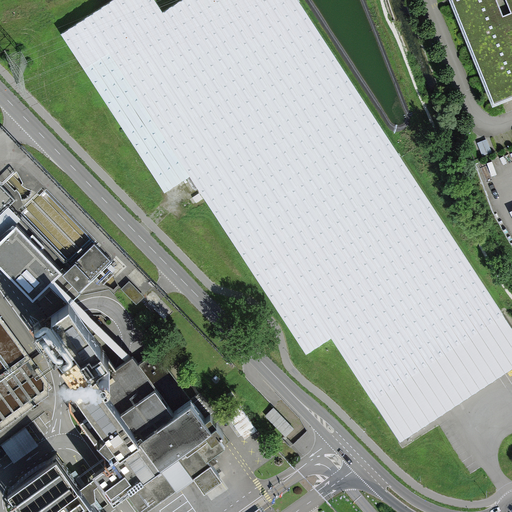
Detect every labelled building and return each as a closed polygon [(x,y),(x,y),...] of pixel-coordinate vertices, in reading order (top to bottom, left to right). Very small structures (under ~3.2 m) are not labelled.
[(155,0),(113,0),(60,36),(165,194),(190,176),(307,352),(331,337),(399,439),(511,364),(511,330),(292,0),(181,0),(164,12),(155,0)] [(511,0),(450,0),(492,102),(511,93),(511,0)] [(0,243),(0,255),(37,294),(65,267),(22,222),(0,243)] [(75,298),(33,328),(79,390),(63,402),(103,455),(76,475),(95,499),(97,486),(107,479),(119,495),(127,489),(142,511),(193,473),(205,488),(222,476),(208,457),(226,444),(157,350),(141,362),(133,351),(121,360),(75,298)] [(101,511),(59,452),(14,484),(33,511),(101,511)]
